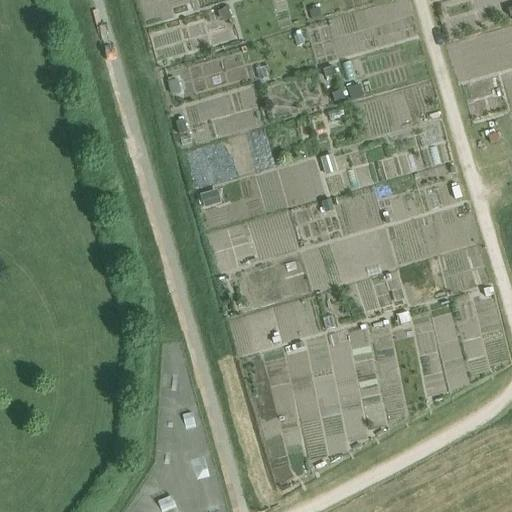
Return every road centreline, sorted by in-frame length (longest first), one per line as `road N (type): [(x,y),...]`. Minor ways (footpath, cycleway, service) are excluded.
road 1 (track): [(511,316),(418,0)]
road 2 (track): [(302,511),(460,429),(511,388)]
